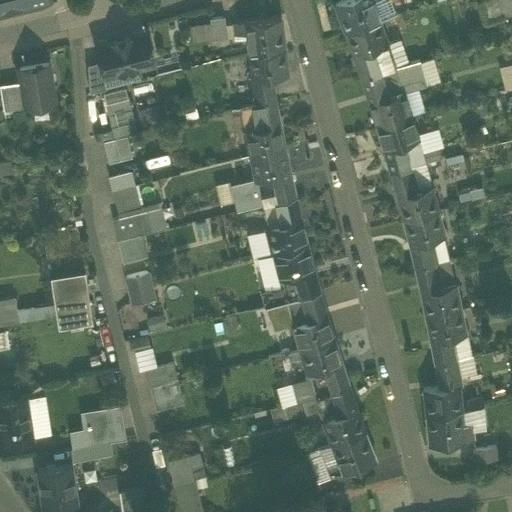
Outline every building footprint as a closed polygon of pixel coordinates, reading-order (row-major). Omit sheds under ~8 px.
[(0,0),(0,10),(8,8),(7,6),(16,4),(16,6),(42,0),(0,0)] [(379,17),(372,0),(336,0),(335,1),(346,29),(379,17)] [(381,0),(372,0),(379,17),(391,14),(385,0),(384,0),(382,1),(381,0)] [(381,0),(382,1),(384,0),(385,0),(391,14),(396,13),(391,0),(381,0)] [(511,0),(498,0),(502,15),(511,12),(511,0)] [(210,17),(212,38),(227,36),(225,15),(210,17)] [(247,36),(249,50),(284,46),(281,16),(233,20),(235,38),(247,36)] [(346,29),(355,53),(374,46),(387,42),(388,41),(379,17),(346,29)] [(99,61),(103,75),(104,75),(155,62),(148,33),(129,38),(129,36),(113,40),(114,42),(95,47),(99,61)] [(388,41),(387,42),(396,64),(409,60),(400,36),(388,41)] [(387,42),(374,46),(382,69),(396,64),(387,42)] [(249,50),(252,76),(270,74),(287,72),(284,46),(249,50)] [(362,76),(382,69),(374,46),(355,53),(362,76)] [(420,58),(396,64),(403,88),(404,88),(404,89),(427,82),(420,58)] [(87,64),(90,91),(106,87),(104,75),(103,75),(99,61),(87,64)] [(21,80),(25,106),(55,101),(49,62),(19,67),(21,80)] [(396,64),(382,69),(389,92),(403,88),(396,64)] [(369,98),(389,92),(382,69),(362,76),(369,98)] [(275,98),(270,74),(252,76),(257,101),(275,98)] [(0,83),(0,86),(4,109),(25,106),(21,80),(0,83)] [(180,92),(184,116),(210,111),(205,87),(180,92)] [(105,94),(116,136),(128,133),(139,130),(129,88),(105,94)] [(404,88),(403,88),(389,92),(369,98),(377,122),(411,112),(404,89),(404,88)] [(275,98),(257,101),(262,125),(280,121),(275,98)] [(245,128),(262,125),(257,101),(241,104),(240,104),(245,128)] [(377,122),(385,147),(404,141),(418,136),(411,112),(377,122)] [(285,146),(280,121),(262,125),(245,128),(251,153),(285,146)] [(133,153),(128,133),(116,136),(106,139),(111,158),(133,153)] [(418,136),(404,141),(411,164),(425,160),(421,147),(418,136)] [(391,170),(411,164),(404,141),(385,147),(391,170)] [(421,147),(425,160),(441,156),(438,143),(421,147)] [(251,153),(255,177),(256,178),(272,175),(290,171),(285,146),(251,153)] [(391,170),(397,192),(418,187),(411,165),(411,164),(391,170)] [(109,175),(113,188),(134,183),(131,170),(109,175)] [(290,171),(272,175),(278,199),(295,194),(290,171)] [(263,202),(278,199),(272,175),(256,178),(255,177),(233,182),(239,208),(263,202)] [(140,206),(134,183),(113,188),(119,211),(140,206)] [(432,184),(418,187),(397,192),(404,217),(438,208),(432,184)] [(295,194),(278,199),(283,222),(301,217),(295,194)] [(269,225),(283,222),(278,199),(263,202),(269,225)] [(113,217),(118,239),(141,233),(165,227),(160,206),(113,217)] [(404,217),(410,242),(430,237),(444,234),(445,233),(438,209),(438,208),(404,217)] [(267,226),(273,251),(307,242),(301,217),(283,222),(269,225),(267,226)] [(265,226),(247,230),(252,253),(270,249),(265,226)] [(147,255),(141,233),(118,239),(123,261),(147,255)] [(444,234),(430,237),(436,261),(450,258),(444,234)] [(416,265),(436,261),(430,237),(410,242),(416,265)] [(273,253),(279,275),(295,271),(313,267),(307,242),(273,251),(273,252),(273,253)] [(258,256),(266,287),(281,283),(279,275),(273,253),(273,252),(258,256)] [(416,265),(421,288),(441,284),(436,261),(416,265)] [(313,267),(295,271),(302,294),(320,290),(313,267)] [(126,275),(129,287),(151,282),(148,269),(126,275)] [(51,276),(55,301),(89,296),(85,271),(51,276)] [(266,305),(302,294),(295,271),(279,275),(281,283),(266,287),(260,289),(265,305),(266,305)] [(455,281),(441,284),(421,288),(426,313),(460,306),(455,281)] [(154,295),(151,282),(129,287),(132,300),(154,295)] [(302,294),(308,318),(326,312),(325,307),(320,290),(302,294)] [(288,324),(292,323),(292,322),(308,318),(302,294),(266,305),(269,314),(269,313),(274,328),(288,323),(288,324)] [(0,297),(0,310),(17,307),(15,295),(0,297)] [(93,322),(89,296),(55,301),(59,327),(93,322)] [(426,313),(431,338),(451,334),(466,331),(460,306),(426,313)] [(0,323),(19,320),(17,307),(0,310),(0,323)] [(225,314),(230,333),(239,331),(235,312),(225,314)] [(334,337),(326,312),(308,318),(292,322),(292,323),(300,346),(334,337)] [(6,328),(0,329),(0,345),(9,344),(6,328)] [(455,358),(451,334),(431,338),(435,361),(455,358)] [(129,341),(132,352),(151,347),(148,336),(129,341)] [(307,372),(309,371),(324,367),(323,366),(341,361),(334,337),(300,346),(302,354),(307,372)] [(290,357),(302,354),(300,346),(288,350),(290,357)] [(435,361),(440,385),(459,383),(459,385),(461,384),(456,358),(455,358),(435,361)] [(145,368),(149,386),(177,379),(173,361),(145,368)] [(323,366),(324,367),(331,389),(349,383),(341,361),(323,366)] [(302,398),(331,389),(324,367),(309,371),(310,378),(294,383),(298,399),(302,398)] [(183,402),(177,379),(149,386),(155,409),(183,402)] [(349,383),(331,389),(338,412),(356,405),(349,383)] [(461,409),(459,385),(459,383),(440,385),(424,387),(426,413),(461,409)] [(322,418),(338,412),(331,389),(302,398),(306,411),(319,407),(322,418)] [(0,399),(0,440),(32,436),(25,395),(0,399)] [(69,432),(71,445),(102,440),(124,437),(119,404),(84,409),(87,429),(69,432)] [(365,430),(356,405),(338,412),(322,418),(332,442),(365,430)] [(463,428),(461,409),(426,413),(430,443),(448,441),(473,438),(473,432),(472,427),(463,428)] [(365,430),(332,442),(343,471),(376,458),(365,430)] [(104,453),(102,440),(71,445),(73,458),(104,453)] [(317,480),(343,471),(332,442),(306,450),(317,480)] [(474,446),(475,459),(497,456),(496,443),(474,446)] [(191,464),(202,461),(199,452),(188,454),(191,464)] [(168,460),(174,483),(194,478),(191,464),(188,454),(168,460)] [(38,466),(45,507),(76,502),(70,461),(38,466)] [(202,461),(191,464),(194,478),(205,475),(202,461)] [(174,483),(180,511),(194,511),(202,510),(194,478),(174,483)] [(120,489),(123,510),(147,506),(143,485),(120,489)]
